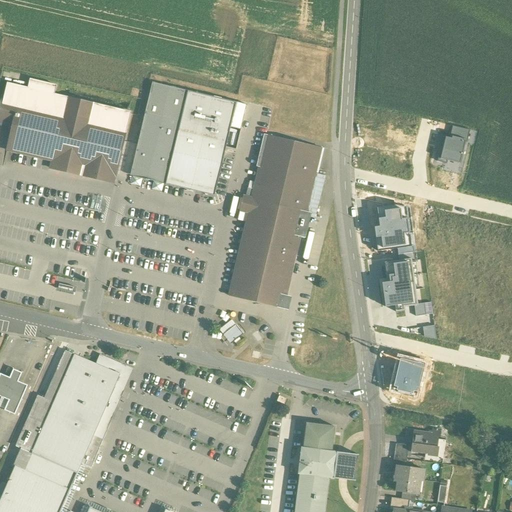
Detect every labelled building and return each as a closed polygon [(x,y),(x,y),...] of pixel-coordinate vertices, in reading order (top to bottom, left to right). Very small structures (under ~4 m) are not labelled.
[(28,89),(7,84),(0,113),(0,123),(10,126),(4,150),(51,162),(49,169),(104,183),(113,185),(130,114),(54,95),(56,87),(30,81),(28,89)] [(187,92),(152,83),(130,172),(166,180),(187,92)] [(246,106),(187,92),(166,180),(215,192),(232,124),(241,126),(246,106)] [(469,131),(452,127),(449,139),(451,139),(451,137),(465,141),(464,143),(466,144),(469,131)] [(320,149),(266,136),(259,167),(313,180),(320,149)] [(464,143),(465,141),(451,137),(451,139),(449,139),(445,138),(442,150),(440,149),(437,162),(446,165),(447,162),(460,164),(464,143)] [(313,180),(259,167),(256,179),(251,200),(253,200),(305,213),(305,212),(305,213),(313,180)] [(325,177),(315,174),(305,216),(315,219),(325,177)] [(245,199),(242,211),(248,213),(248,212),(251,201),(251,200),(245,199)] [(305,213),(253,200),(251,200),(251,201),(248,212),(248,213),(246,224),(245,224),(245,225),(243,236),(242,236),(242,237),(240,248),(239,249),(240,249),(237,260),(237,261),(234,272),(234,273),(231,284),(231,283),(231,284),(231,285),(228,296),(242,300),(243,300),(269,306),(270,307),(270,306),(283,309),(285,297),(286,297),(286,296),(288,285),(289,285),(288,284),(291,273),(292,273),(291,272),(297,250),(297,249),(300,237),(300,236),(302,225),(303,225),(303,224),(305,213),(305,212),(305,213)] [(409,234),(406,215),(405,208),(396,206),(377,209),(379,228),(374,228),(377,251),(397,249),(405,248),(405,247),(403,235),(409,234)] [(397,249),(398,255),(413,253),(412,246),(405,247),(405,248),(397,249)] [(398,255),(398,261),(410,260),(411,262),(415,262),(413,253),(398,255)] [(381,284),(385,308),(393,306),(394,313),(404,312),(404,308),(414,307),(417,306),(417,305),(413,306),(411,294),(415,293),(411,262),(410,260),(398,261),(384,263),(387,283),(381,284)] [(57,283),(56,291),(73,295),(75,287),(57,283)] [(430,303),(417,305),(417,306),(414,307),(415,317),(432,315),(430,303)] [(235,325),(223,335),(227,340),(239,330),(235,325)] [(433,326),(422,328),(424,337),(435,340),(433,326)] [(239,330),(227,340),(230,345),(234,342),(239,338),(243,335),(239,330)] [(425,360),(394,353),(385,389),(416,397),(425,360)] [(41,432),(24,471),(15,467),(7,485),(2,496),(0,501),(0,511),(169,511),(166,510),(165,510),(164,511),(99,511),(90,508),(87,511),(60,511),(70,490),(70,491),(77,473),(93,436),(102,440),(118,404),(123,391),(121,386),(118,385),(122,376),(119,375),(120,375),(83,359),(74,355),(74,356),(46,422),(36,418),(32,427),(41,432)] [(9,378),(0,373),(0,397),(8,401),(4,411),(15,415),(27,386),(18,382),(22,373),(13,370),(9,378)] [(286,399),(279,396),(276,402),(284,405),(286,399)] [(334,427),(306,424),(303,448),(331,452),(334,427)] [(431,433),(413,431),(412,437),(410,437),(409,444),(411,444),(410,452),(424,454),(425,451),(435,453),(437,437),(439,438),(440,430),(431,428),(431,433)] [(407,447),(394,445),(392,458),(405,459),(407,447)] [(334,479),(337,453),(331,452),(303,448),(301,448),(298,474),(299,475),(294,511),(323,511),(328,478),(334,479)] [(337,453),(334,479),(342,480),(349,481),(354,481),(355,481),(354,474),(354,470),(354,466),(355,463),(356,459),(358,455),(353,454),(353,455),(346,454),(337,453)] [(405,459),(392,458),(391,466),(395,467),(395,466),(404,467),(405,459)] [(404,467),(395,466),(395,467),(393,482),(396,482),(395,491),(402,492),(415,494),(416,480),(422,481),(423,470),(404,467)] [(446,486),(439,485),(436,502),(443,503),(446,486)] [(415,494),(402,492),(401,499),(406,500),(414,501),(415,494)] [(401,499),(391,498),(389,510),(395,511),(395,509),(403,510),(404,508),(406,508),(406,500),(401,499)]
